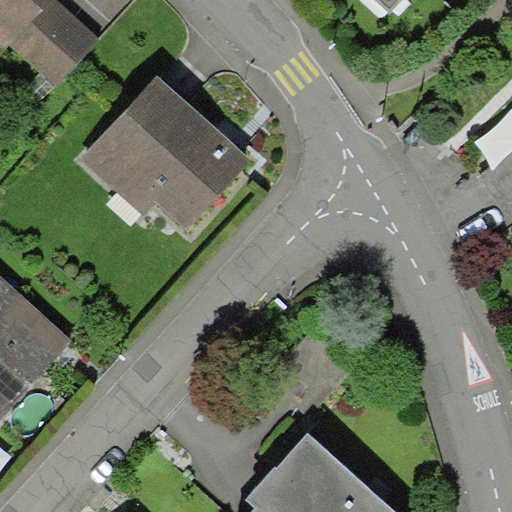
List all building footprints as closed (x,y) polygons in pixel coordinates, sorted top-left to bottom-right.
[(0,0),(0,39),(54,89),(99,39),(55,0),(0,0)] [(412,0),(376,0),(396,18),(412,0)] [(259,163),(163,73),(78,163),(146,227),(159,213),(187,239),(259,163)] [(511,234),(511,149),(468,184),(510,236),(511,234)] [(0,284),(0,431),(73,349),(0,284)] [(269,379),(311,427),(373,374),(330,325),(269,379)] [(398,511),(310,429),(247,496),(261,509),(258,511),(398,511)]
